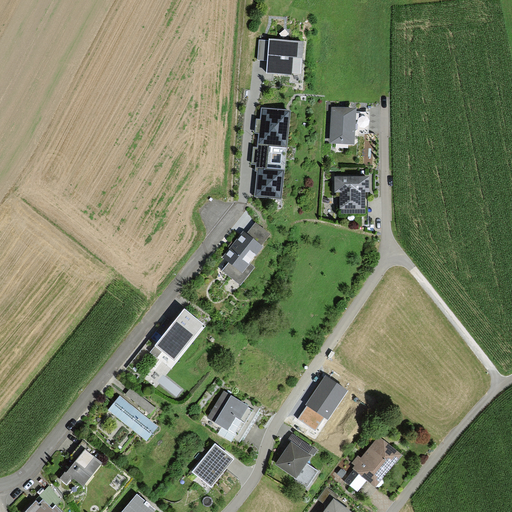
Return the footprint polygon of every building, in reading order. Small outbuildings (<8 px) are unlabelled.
[(305,41),(266,39),(264,72),(288,73),(288,80),(303,81),(305,41)] [(254,198),(280,200),(288,113),(257,110),(251,172),(256,172),(254,198)] [(332,112),(331,144),(362,145),(361,166),(375,167),(376,135),(366,135),(367,113),(332,112)] [(365,181),(335,180),(334,213),(365,214),(365,181)] [(226,265),(219,274),(236,288),(250,270),(246,266),(268,240),(250,225),(221,261),(226,265)] [(203,323),(187,310),(153,352),(169,365),(203,323)] [(151,418),(157,411),(130,388),(125,394),(151,418)] [(251,409),(222,391),(205,420),(234,438),(251,409)] [(147,440),(159,426),(121,396),(109,410),(147,440)] [(378,439),(343,481),(356,491),(365,481),(373,487),(398,456),(378,439)] [(215,444),(193,472),(212,487),(234,458),(215,444)] [(311,457),(314,452),(302,444),(299,449),(311,457)] [(288,446),(274,468),(305,487),(315,471),(304,464),(307,457),(288,446)] [(67,473),(65,472),(60,479),(67,484),(73,478),(83,486),(102,463),(85,450),(67,473)] [(37,500),(25,511),(63,511),(56,505),(62,500),(48,488),(37,500)] [(326,509),(324,511),(339,511),(328,504),(334,496),(323,488),(314,500),(326,509)] [(156,511),(136,495),(121,511),(156,511)]
